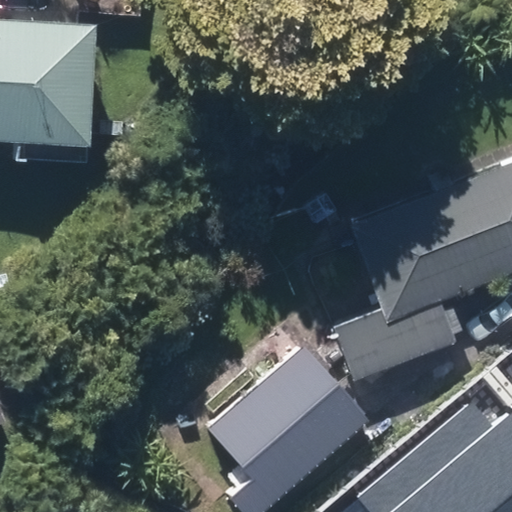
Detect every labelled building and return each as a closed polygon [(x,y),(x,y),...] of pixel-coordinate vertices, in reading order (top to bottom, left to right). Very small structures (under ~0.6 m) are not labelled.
[(0,139),(11,140),(10,160),(79,164),(80,144),(88,20),(0,14),(0,139)] [(511,154),(341,223),(372,301),(328,319),(351,378),(453,337),(436,293),(511,262),(511,154)] [(201,419),(244,471),(220,490),(238,511),(249,511),(266,499),(366,417),(300,337),(201,419)] [(0,426),(11,422),(0,397),(0,396),(0,426)] [(357,496),(370,511),(511,511),(511,412),(493,428),(472,402),(357,496)]
